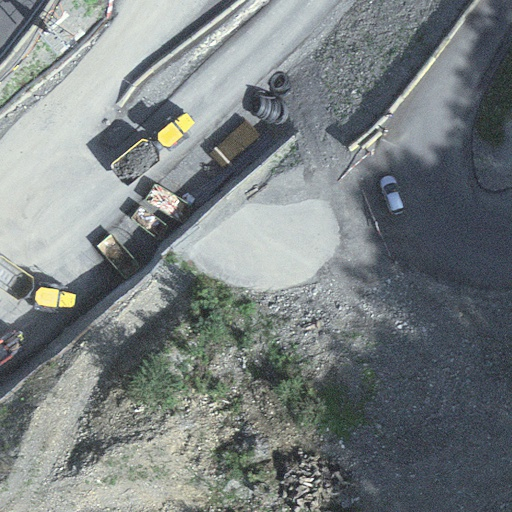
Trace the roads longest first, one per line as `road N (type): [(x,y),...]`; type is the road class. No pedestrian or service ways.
road 1 (primary): [(0,263),(251,102),(388,0)]
road 2 (track): [(149,171),(203,214),(260,222),(511,133)]
road 3 (trunk): [(0,220),(258,0)]
road 4 (track): [(511,364),(430,386),(328,428),(216,511)]
road 5 (track): [(0,146),(114,0)]
